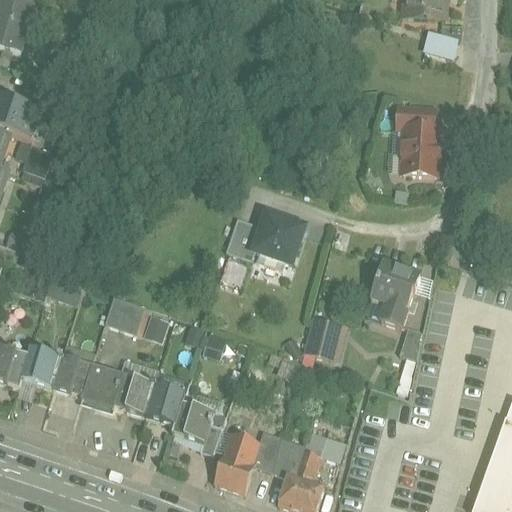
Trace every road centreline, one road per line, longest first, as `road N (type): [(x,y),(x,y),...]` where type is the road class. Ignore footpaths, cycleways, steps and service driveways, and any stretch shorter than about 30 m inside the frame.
road 1 (residential): [(486,0),(476,120),(450,236),(460,263),(511,280)]
road 2 (secondary): [(0,467),(131,511)]
